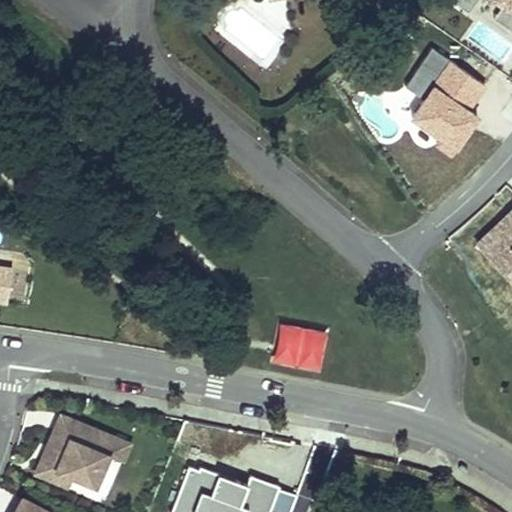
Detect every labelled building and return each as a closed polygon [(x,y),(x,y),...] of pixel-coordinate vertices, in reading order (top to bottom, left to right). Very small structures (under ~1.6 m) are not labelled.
[(511,0),(487,0),(511,17),(511,0)] [(491,97),(440,59),(401,113),(451,150),(491,97)] [(511,215),(509,212),(477,242),(511,279),(511,215)] [(0,297),(8,299),(12,265),(0,263),(0,297)] [(278,325),(273,367),(322,373),(327,331),(278,325)] [(54,429),(36,471),(53,478),(58,467),(74,474),(96,484),(109,454),(124,460),(131,442),(66,414),(59,431),(54,429)] [(200,467),(190,464),(171,511),(290,511),(297,496),(278,489),(279,486),(250,475),(247,482),(201,464),(200,467)] [(74,474),(58,467),(53,478),(70,485),(74,474)] [(48,511),(24,499),(16,511),(48,511)]
